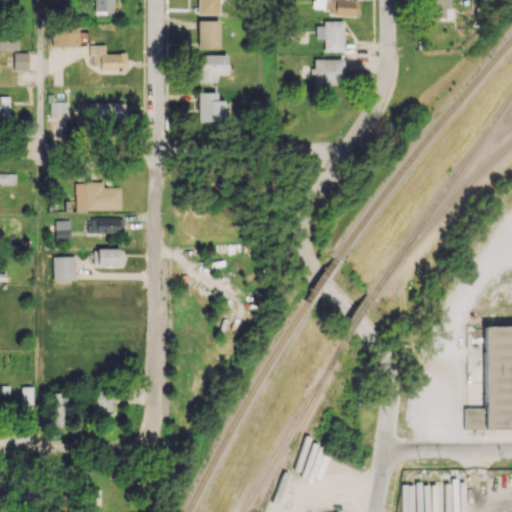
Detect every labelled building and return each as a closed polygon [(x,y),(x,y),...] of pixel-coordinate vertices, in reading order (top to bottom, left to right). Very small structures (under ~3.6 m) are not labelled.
[(93,0),(94,11),(112,11),(112,0),(93,0)] [(218,14),(217,0),(196,0),(197,14),(218,14)] [(357,0),(332,0),(333,15),(357,16),(357,0)] [(427,0),(427,18),(451,18),(451,0),(427,0)] [(197,48),(218,48),(219,20),(197,20),(197,48)] [(343,21),(323,21),(323,28),(315,28),(315,39),(323,39),(323,52),(342,52),(343,21)] [(52,46),(77,46),(78,26),(52,26),(52,46)] [(0,49),(16,49),(16,35),(0,35),(0,49)] [(99,70),(125,70),(125,52),(104,53),(104,44),(90,44),(90,65),(99,65),(99,70)] [(28,52),(13,52),(13,69),(27,69),(28,52)] [(226,54),(198,55),(198,82),(215,81),(215,74),(226,73),(226,54)] [(312,84),(343,84),(343,59),(312,58),(312,84)] [(216,92),(197,92),(198,121),(228,121),(228,100),(216,101),(216,92)] [(8,96),(0,95),(0,116),(8,117),(8,96)] [(49,116),(65,117),(66,101),(50,101),(49,116)] [(90,122),(124,123),(124,102),(91,102),(90,122)] [(50,118),(50,142),(64,142),(64,118),(50,118)] [(16,173),(0,172),(0,182),(15,183),(16,173)] [(119,187),(101,187),(102,182),(74,182),(73,210),(119,210),(119,187)] [(118,218),(89,218),(89,233),(118,233),(118,218)] [(121,249),(96,248),(96,266),(121,266),(121,249)] [(74,256),(51,256),(52,280),(74,279),(74,256)] [(511,327),(483,327),(483,408),(463,408),(463,429),(511,428),(511,327)] [(20,403),(32,403),(31,387),(20,387),(20,403)] [(112,410),(111,388),(91,388),(92,411),(112,410)] [(63,425),(64,393),(48,392),(47,425),(63,425)]
